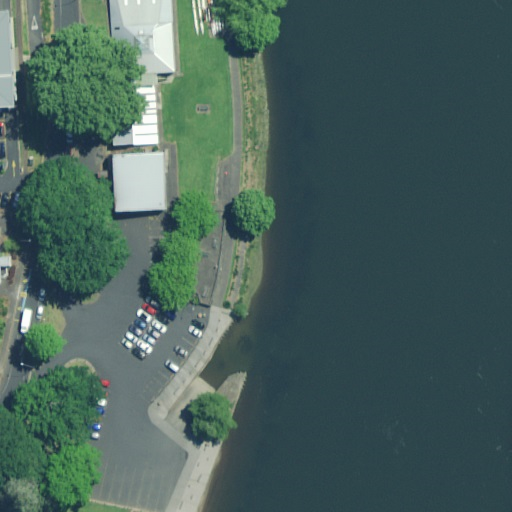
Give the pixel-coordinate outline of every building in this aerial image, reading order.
[(165,0),(106,0),(110,73),(169,69),(165,0)] [(0,143),(5,144),(2,103),(8,103),(24,101),(18,7),(3,7),(0,7),(0,143)] [(148,80),(104,82),(107,139),(150,137),(148,80)] [(158,147),(107,148),(109,206),(160,204),(158,147)] [(201,225),(186,225),(185,234),(201,235),(201,225)]
